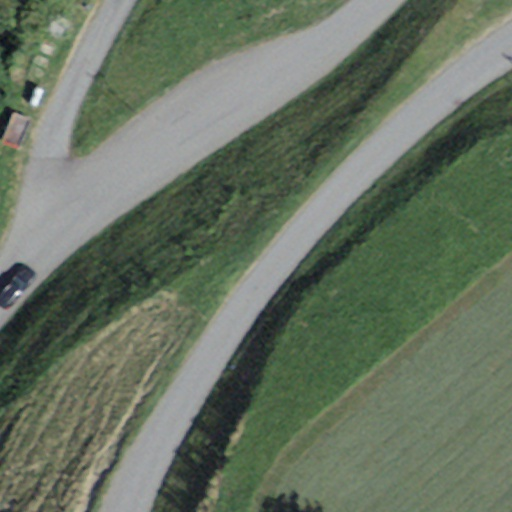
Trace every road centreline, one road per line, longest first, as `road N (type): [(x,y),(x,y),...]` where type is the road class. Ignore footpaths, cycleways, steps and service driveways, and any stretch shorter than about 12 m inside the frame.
road 1 (unclassified): [(511,42),(387,143),(300,237),(170,419),(127,511)]
road 2 (unclassified): [(0,301),(107,190),(326,48),(384,0)]
